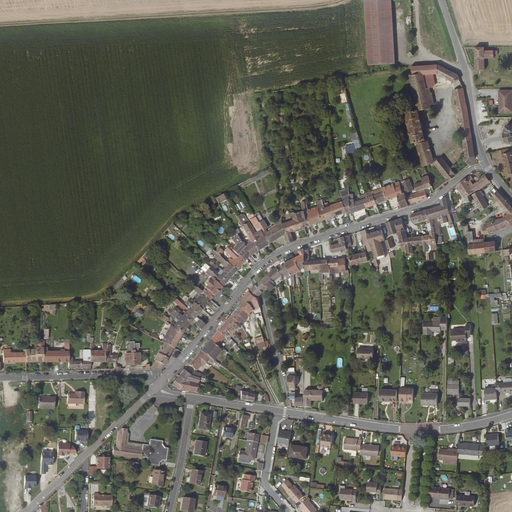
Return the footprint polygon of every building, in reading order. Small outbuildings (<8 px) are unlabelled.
[(365,5),(366,32),(367,66),(397,66),(394,4),(365,5)] [(474,49),(474,67),(474,72),(483,72),(483,60),(493,60),(493,56),(497,56),(497,53),(493,53),(493,52),(483,52),(483,50),(474,49)] [(435,169),(447,183),(448,184),(455,179),(466,169),(474,162),(467,111),(462,92),(454,93),(456,102),(457,107),(458,111),(459,119),(464,160),(449,170),(441,160),(433,167),(428,144),(424,145),(418,115),(431,112),(430,106),(434,105),(431,94),(430,94),(430,90),(432,89),(434,86),(433,85),(432,76),(437,76),(451,84),(459,83),(458,78),(438,68),(429,69),(415,71),(406,72),(408,80),(411,79),(417,111),(410,113),(410,115),(406,116),(412,146),(415,145),(421,169),(424,169),(430,168),(431,169),(435,169)] [(511,115),(511,93),(497,93),(498,97),(499,97),(499,108),(498,108),(498,116),(511,115)] [(486,99),(477,100),(478,109),(487,108),(486,99)] [(502,135),(503,145),(509,144),(509,146),(511,146),(511,145),(511,144),(511,124),(511,125),(511,126),(508,126),(507,126),(506,126),(506,128),(505,128),(505,130),(506,130),(506,132),(506,134),(502,135)] [(346,153),(355,152),(354,145),(345,145),(346,153)] [(499,153),(506,178),(511,176),(511,157),(510,151),(504,152),(499,153)] [(267,170),(250,178),(252,183),(269,174),(267,170)] [(422,184),(414,187),(416,193),(425,190),(431,188),(427,177),(425,178),(422,179),(423,184),(422,184)] [(382,195),(385,202),(396,199),(397,205),(404,203),(403,198),(403,196),(402,197),(399,191),(396,183),(393,184),(392,180),(391,178),(387,179),(388,183),(388,185),(380,188),(382,195)] [(456,189),(464,200),(466,199),(470,197),(477,193),(489,184),(490,184),(486,178),(485,179),(473,187),(470,183),(472,180),(470,178),(466,181),(465,181),(464,180),(455,188),(456,189)] [(342,203),(347,213),(352,211),(351,203),(350,190),(346,192),(342,185),(336,186),(338,194),(338,195),(342,203)] [(406,192),(407,196),(414,194),(412,187),(410,188),(410,186),(404,188),(405,189),(404,190),(404,191),(404,192),(406,192)] [(491,198),(486,205),(488,209),(494,203),(495,205),(497,205),(498,205),(501,209),(507,205),(496,193),(492,197),(491,198)] [(214,198),(217,204),(225,200),(222,194),(214,198)] [(416,196),(406,198),(406,197),(403,198),(404,203),(406,207),(416,204),(425,201),(425,199),(424,196),(422,194),(416,196)] [(471,198),(478,211),(475,213),(476,216),(488,209),(486,205),(483,201),(478,194),(471,198)] [(307,210),(309,226),(321,222),(318,212),(342,203),(338,195),(314,204),(316,207),(307,210)] [(373,198),(376,205),(385,202),(382,195),(373,198)] [(441,226),(442,228),(449,226),(448,225),(450,224),(448,217),(448,215),(445,204),(444,198),(443,197),(437,202),(437,204),(438,210),(425,213),(427,219),(428,219),(429,223),(431,222),(446,218),(447,224),(441,226)] [(361,202),(364,211),(376,207),(376,205),(373,198),(370,199),(366,200),(361,202)] [(241,201),(233,206),(236,212),(244,206),(241,201)] [(351,203),(352,211),(352,215),(364,211),(361,202),(355,204),(355,202),(351,203)] [(301,214),(304,228),(309,226),(307,210),(306,203),(302,204),(303,213),(301,214)] [(318,212),(321,222),(347,213),(342,203),(318,212)] [(397,205),(399,210),(399,211),(406,209),(406,208),(406,207),(404,203),(397,205)] [(502,210),(507,215),(511,213),(511,210),(508,206),(502,210)] [(284,236),(286,245),(293,243),(293,242),(291,233),(304,228),(301,214),(301,213),(295,215),(294,214),(292,215),(293,221),(282,225),(284,236)] [(420,214),(422,222),(426,222),(426,223),(429,223),(428,219),(427,219),(425,213),(424,213),(420,214)] [(486,225),(489,234),(509,227),(511,226),(511,213),(507,215),(506,216),(506,217),(486,225)] [(410,217),(411,218),(412,223),(417,222),(418,223),(422,222),(420,214),(410,217)] [(252,242),(258,252),(270,244),(258,225),(257,223),(253,217),(248,219),(259,234),(254,238),(249,227),(250,227),(246,219),(243,218),(238,221),(250,241),(252,242)] [(258,225),(270,244),(284,236),(282,225),(281,219),(275,222),(276,226),(266,233),(264,230),(269,227),(268,225),(267,225),(265,226),(264,226),(263,225),(262,223),(258,225)] [(396,231),(397,234),(403,232),(400,221),(394,222),(396,231)] [(385,225),(387,234),(389,233),(396,231),(394,222),(385,225)] [(359,233),(362,246),(368,245),(367,239),(365,231),(359,233)] [(397,236),(399,242),(405,240),(403,232),(397,234),(397,236)] [(467,245),(467,256),(473,256),(484,254),(484,247),(484,244),(484,238),(479,239),(479,245),(474,245),(472,233),(466,234),(467,245)] [(238,239),(249,256),(258,252),(252,242),(250,241),(245,245),(241,237),(238,239)] [(426,247),(427,252),(435,252),(434,248),(434,245),(430,246),(428,237),(422,238),(423,247),(426,247)] [(330,246),(332,254),(346,251),(346,250),(343,238),(336,240),(337,245),(330,246)] [(411,239),(411,248),(416,248),(422,247),(421,238),(411,239)] [(235,254),(243,262),(246,258),(249,256),(238,239),(235,240),(237,243),(234,245),(239,250),(235,254)] [(384,241),(387,249),(394,247),(391,239),(384,241)] [(399,242),(401,254),(403,254),(403,255),(409,255),(409,249),(411,249),(411,248),(411,239),(405,240),(399,242)] [(224,262),(234,272),(243,262),(235,254),(228,246),(223,241),(218,246),(232,259),(230,261),(227,258),(224,262)] [(484,247),(484,254),(492,253),(500,252),(498,242),(484,244),(484,247)] [(214,252),(216,254),(218,256),(222,252),(217,248),(214,252)] [(294,259),(299,271),(298,272),(298,278),(300,277),(300,272),(302,270),(302,268),(304,268),(304,252),(303,250),(299,253),(299,256),(294,259)] [(304,252),(304,268),(305,269),(319,269),(320,268),(321,268),(321,262),(309,262),(308,252),(304,252)] [(221,271),(228,278),(234,272),(224,262),(218,256),(216,254),(212,258),(223,268),(221,271)] [(364,254),(348,258),(346,259),(347,261),(348,267),(366,262),(364,254)] [(285,264),(289,276),(289,277),(290,282),(290,283),(292,283),(292,275),(298,272),(299,271),(294,259),(285,264)] [(321,262),(321,268),(320,268),(319,269),(319,277),(322,277),(322,273),(330,273),(330,268),(331,268),(332,268),(332,267),(332,261),(321,262)] [(339,261),(340,266),(339,267),(340,274),(343,274),(344,274),(344,278),(349,278),(350,273),(348,273),(345,261),(339,261)] [(280,266),(286,277),(289,276),(285,264),(280,266)] [(211,278),(221,287),(228,278),(221,271),(219,269),(216,273),(209,266),(206,268),(203,271),(209,277),(211,278)] [(275,269),(267,275),(274,284),(278,281),(279,280),(286,277),(280,266),(275,269)] [(262,280),(270,289),(274,286),(273,284),(274,284),(267,275),(262,280)] [(205,285),(203,288),(213,296),(221,287),(211,278),(210,279),(213,282),(212,284),(209,281),(208,281),(204,285),(205,285)] [(260,281),(266,288),(268,291),(270,289),(262,280),(260,281)] [(258,284),(264,291),(266,288),(260,281),(258,284)] [(255,287),(261,294),(264,291),(258,284),(255,287)] [(251,291),(257,297),(258,298),(259,296),(261,294),(255,287),(254,286),(252,287),(250,290),(251,291)] [(200,292),(209,300),(213,296),(203,288),(200,292)] [(192,301),(201,310),(209,300),(200,292),(199,291),(195,294),(199,298),(196,301),(194,299),(192,301)] [(244,299),(253,308),(254,313),(258,309),(256,300),(257,299),(256,298),(250,292),(243,298),(244,299)] [(490,306),(498,306),(497,298),(501,298),(501,300),(507,299),(507,295),(502,296),(501,293),(490,294),(490,306)] [(176,299),(173,301),(182,311),(185,309),(176,299)] [(244,299),(229,317),(239,326),(242,322),(243,322),(250,315),(248,313),(253,308),(244,299)] [(188,309),(196,316),(201,310),(192,301),(189,300),(185,305),(189,308),(188,309)] [(177,314),(174,317),(177,320),(172,326),(182,334),(182,332),(184,330),(185,328),(196,316),(188,309),(183,314),(174,307),(173,308),(172,307),(171,308),(169,309),(171,311),(173,309),(177,314)] [(140,318),(143,312),(136,309),(133,315),(140,318)] [(225,322),(234,331),(239,326),(229,317),(225,322)] [(199,319),(194,324),(200,330),(205,325),(205,324),(199,319)] [(423,325),(422,337),(431,337),(431,334),(439,333),(439,332),(445,332),(445,319),(439,320),(439,325),(423,325)] [(225,322),(217,331),(226,339),(234,331),(225,322)] [(170,325),(160,341),(163,343),(173,348),(182,334),(172,326),(170,325)] [(458,331),(459,343),(464,343),(464,339),(464,335),(469,335),(469,327),(464,327),(464,330),(464,331),(464,332),(459,332),(459,331),(458,331)] [(212,337),(221,344),(222,344),(223,344),(224,343),(225,344),(228,342),(226,339),(217,331),(212,337)] [(449,332),(449,342),(454,342),(454,344),(459,344),(459,343),(458,331),(454,331),(454,332),(449,332)] [(268,340),(264,341),(262,336),(256,338),(259,352),(270,349),(268,340)] [(209,341),(219,352),(221,350),(218,348),(221,344),(212,337),(209,341)] [(36,339),(35,346),(42,347),(42,361),(68,362),(68,351),(68,339),(59,339),(59,342),(64,342),(64,351),(47,351),(47,346),(43,347),(44,339),(36,339)] [(141,364),(141,350),(139,350),(139,348),(141,348),(141,343),(135,343),(135,341),(130,341),(130,345),(128,345),(128,350),(127,350),(127,365),(141,364)] [(205,346),(216,356),(219,352),(209,341),(205,346)] [(90,350),(90,362),(106,362),(106,342),(103,343),(103,350),(102,350),(90,350)] [(106,342),(106,362),(115,362),(116,361),(118,355),(110,355),(109,342),(106,342)] [(156,360),(154,363),(151,367),(162,367),(173,348),(163,343),(154,359),(156,360)] [(26,353),(26,361),(42,361),(42,347),(35,346),(35,348),(27,349),(23,349),(23,353),(26,353)] [(201,351),(212,360),(216,356),(205,346),(201,351)] [(358,348),(358,358),(373,359),(374,349),(358,348)] [(68,362),(67,367),(90,367),(90,362),(90,350),(83,350),(83,362),(68,362)] [(196,356),(205,364),(207,361),(210,362),(212,360),(201,351),(196,356)] [(3,353),(3,361),(26,361),(26,353),(23,353),(3,353)] [(189,364),(196,370),(200,366),(203,367),(205,364),(196,356),(189,364)] [(263,370),(266,380),(274,377),(273,372),(272,369),(271,367),(263,370)] [(183,370),(178,377),(185,382),(190,376),(183,370)] [(178,377),(172,384),(179,390),(198,393),(200,386),(198,385),(196,385),(185,382),(178,377)] [(447,381),(447,394),(458,394),(458,381),(447,381)] [(496,384),(497,388),(497,391),(501,391),(501,394),(504,393),(510,393),(511,392),(511,386),(511,382),(511,383),(502,383),(496,384)] [(0,438),(17,438),(16,409),(0,409),(0,383),(0,438)] [(311,390),(311,400),(320,400),(320,388),(318,388),(317,390),(311,390)] [(485,389),(486,400),(496,399),(495,388),(485,389)] [(94,426),(95,390),(88,389),(87,426),(94,426)] [(380,390),(379,401),(396,402),(396,390),(380,390)] [(67,393),(67,403),(83,403),(83,391),(74,391),(74,393),(67,393)] [(240,395),(240,399),(252,401),(253,395),(240,391),(240,395)] [(354,393),(354,405),(366,405),(367,394),(354,393)] [(422,395),(422,406),(433,406),(433,409),(437,409),(437,396),(422,395)] [(37,399),(37,410),(52,410),(52,399),(37,399)] [(199,412),(197,427),(206,429),(209,413),(199,412)] [(248,420),(248,415),(245,415),(240,414),(238,429),(242,429),(244,420),(248,420)] [(223,427),(221,435),(231,437),(233,428),(223,427)] [(113,446),(113,462),(166,467),(166,462),(172,460),(171,456),(169,453),(172,452),(172,448),(167,447),(163,443),(163,440),(157,439),(155,437),(153,438),(150,438),(148,440),(149,442),(149,444),(145,444),(142,446),(142,448),(141,447),(125,446),(126,430),(119,429),(116,431),(116,447),(113,446)] [(88,441),(88,431),(88,430),(76,430),(76,440),(81,440),(84,440),(84,441),(88,441)] [(277,443),(288,445),(291,432),(279,430),(277,443)] [(247,432),(246,438),(246,439),(256,441),(256,440),(257,433),(247,432)] [(486,434),(486,446),(499,445),(498,434),(486,434)] [(323,435),(321,446),(332,447),(334,436),(323,435)] [(500,439),(500,443),(503,442),(503,445),(507,445),(506,441),(510,441),(510,437),(500,439)] [(344,438),(343,449),(360,450),(361,444),(361,440),(358,440),(358,441),(351,441),(351,439),(344,438)] [(195,439),(193,453),(202,454),(205,441),(195,439)] [(246,440),(245,448),(238,447),(238,454),(254,456),(256,442),(256,441),(246,439),(246,440)] [(458,450),(458,455),(477,456),(478,455),(482,455),(483,445),(479,445),(479,444),(459,443),(458,450)] [(56,455),(73,455),(74,444),(56,444),(56,455)] [(291,444),(289,456),(306,458),(307,447),(291,444)] [(360,450),(360,455),(378,456),(379,446),(361,444),(360,450)] [(391,447),(391,455),(405,456),(406,448),(402,448),(402,446),(398,446),(397,447),(391,447)] [(439,449),(438,459),(443,459),(457,460),(458,455),(458,450),(439,449)] [(98,458),(98,469),(109,469),(110,458),(98,458)] [(190,470),(188,483),(198,484),(200,471),(190,470)] [(161,486),(163,472),(153,471),(152,484),(161,486)] [(250,493),(253,476),(242,474),(238,491),(250,493)] [(37,486),(37,475),(25,475),(25,487),(33,487),(33,486),(37,486)] [(294,484),(290,487),(287,484),(289,482),(285,478),(280,483),(293,499),(294,499),(296,502),(303,496),(300,493),(301,492),(294,484)] [(368,482),(367,491),(377,492),(377,494),(380,494),(381,485),(378,485),(377,484),(377,483),(368,482)] [(213,484),(212,494),(223,496),(224,495),(225,487),(225,486),(213,484)] [(429,487),(429,497),(448,498),(449,488),(429,487)] [(384,488),(384,499),(402,500),(403,490),(384,488)] [(341,489),(340,499),(356,500),(357,490),(341,489)] [(91,494),(91,506),(111,507),(111,495),(91,494)] [(458,494),(457,504),(466,505),(466,504),(474,504),(475,496),(458,494)] [(158,509),(159,496),(149,495),(148,507),(158,509)] [(298,505),(304,511),(312,511),(316,509),(309,501),(310,500),(307,497),(298,505)] [(182,498),(181,510),(191,511),(192,511),(195,500),(182,498)]
